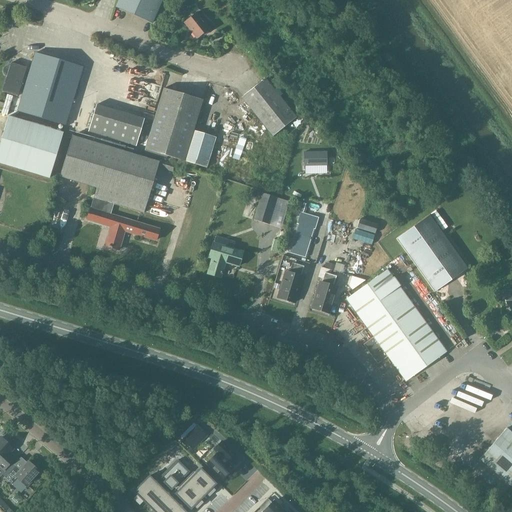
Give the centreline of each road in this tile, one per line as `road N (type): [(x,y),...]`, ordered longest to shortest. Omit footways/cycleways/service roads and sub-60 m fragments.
road 1 (unclassified): [(394,417),(339,352),(0,246)]
road 2 (secondary): [(365,452),(195,371),(0,310)]
road 3 (unclassified): [(251,53),(227,73),(24,0)]
road 4 (residential): [(126,511),(0,402)]
road 5 (unclassified): [(394,417),(479,351),(511,393)]
